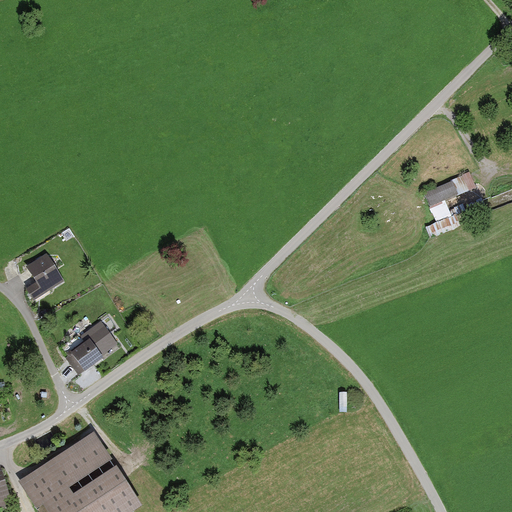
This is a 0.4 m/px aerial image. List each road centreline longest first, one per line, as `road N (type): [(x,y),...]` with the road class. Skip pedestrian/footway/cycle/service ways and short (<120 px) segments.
road 1 (unclassified): [(240,296),(511,30)]
road 2 (unclassified): [(439,511),(362,379),(306,326),(240,296)]
road 3 (unclassified): [(0,445),(240,296)]
road 4 (track): [(70,408),(28,317),(0,286)]
